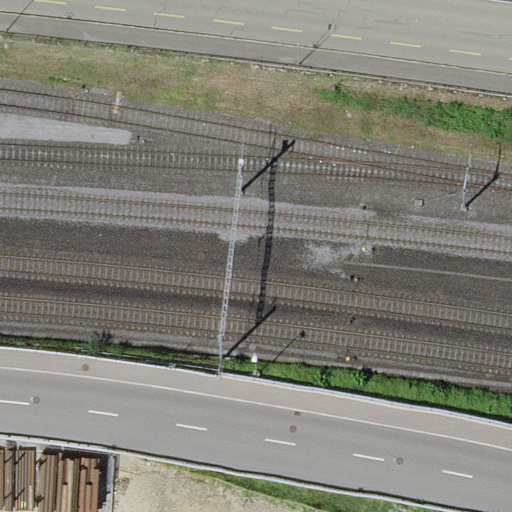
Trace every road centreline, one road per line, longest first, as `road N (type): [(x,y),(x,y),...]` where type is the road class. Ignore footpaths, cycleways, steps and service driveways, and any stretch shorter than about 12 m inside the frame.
road 1 (residential): [(511,475),(77,394),(0,390)]
road 2 (primary): [(511,38),(211,0)]
